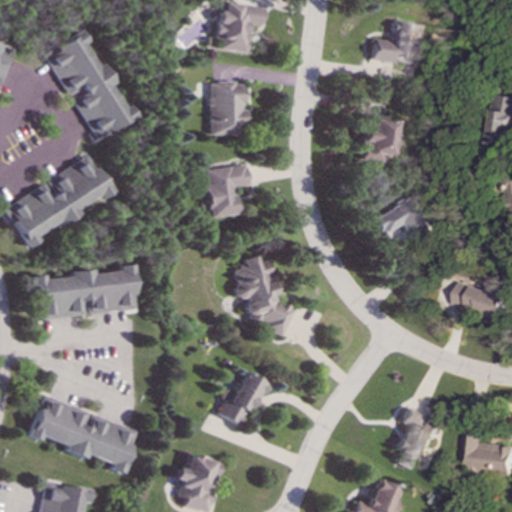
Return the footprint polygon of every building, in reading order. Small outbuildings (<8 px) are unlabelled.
[(212,48),(239,52),(242,24),(255,25),(257,7),(213,1),(209,37),(214,38),(212,48)] [(368,38),(366,58),(411,62),(414,24),(387,22),(385,40),(368,38)] [(38,52),(64,97),(66,95),(91,138),(130,115),(123,103),(118,106),(105,83),(108,81),(97,62),(91,65),(78,42),(82,40),(76,31),(38,52)] [(0,68),(8,48),(0,45),(0,68)] [(238,81),(204,81),(203,134),(237,134),(238,81)] [(511,96),(500,95),(498,109),(492,108),(486,141),(509,145),(511,127),(511,96)] [(358,116),(355,160),(376,161),(377,154),(386,155),(387,147),(392,147),(393,133),(389,132),(390,119),(358,116)] [(0,204),(0,211),(21,246),(33,240),(30,235),(53,221),(55,224),(74,213),(71,207),(94,194),(95,197),(107,191),(86,155),(0,204)] [(233,214),(230,186),(243,184),(240,164),(200,168),(205,217),(233,214)] [(511,181),(503,183),(509,224),(511,223),(511,181)] [(369,216),(377,233),(399,222),(411,246),(431,235),(415,203),(412,204),(407,196),(369,216)] [(278,335),(288,310),(286,306),(267,298),(270,290),(267,280),(259,283),(263,274),(267,273),(263,259),(253,262),(251,254),(239,258),(235,267),(228,269),(232,282),(227,293),(243,299),(241,306),(245,322),(278,335)] [(131,308),(126,264),(113,265),(113,270),(86,272),(86,268),(64,270),(65,274),(26,278),(30,319),(81,314),(80,313),(131,308)] [(452,303),(501,318),(508,296),(459,281),(452,303)] [(258,380),(238,371),(229,391),(221,387),(217,397),(219,398),(212,414),(238,425),(258,380)] [(131,428),(36,395),(22,435),(34,439),(35,436),(60,444),(58,450),(79,457),(80,454),(105,463),(104,468),(116,472),(131,428)] [(425,414),(403,406),(397,422),(403,424),(394,450),(397,452),(393,462),(406,467),(409,458),(415,460),(420,446),(428,449),(436,427),(422,422),(425,414)] [(511,457),(511,446),(480,443),(481,435),(462,433),(459,464),(470,465),(469,472),(510,477),(511,457)] [(213,462),(183,453),(179,468),(172,466),(169,477),(176,479),(171,495),(180,498),(178,505),(202,511),(207,494),(204,494),(213,462)] [(347,511),(383,511),(384,509),(391,511),(395,501),(389,499),(393,486),(371,479),(363,503),(352,500),(347,511)] [(34,511),(73,511),(76,501),(81,502),(84,489),(40,480),(34,511)]
